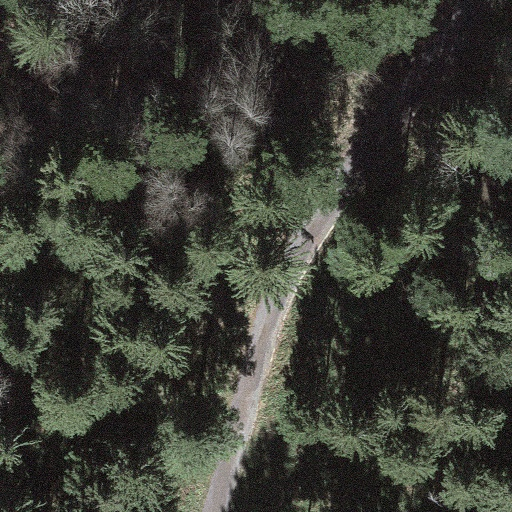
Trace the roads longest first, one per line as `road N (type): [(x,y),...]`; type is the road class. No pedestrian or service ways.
road 1 (track): [(209,511),(312,209),(470,0)]
road 2 (track): [(233,438),(401,371),(511,368)]
